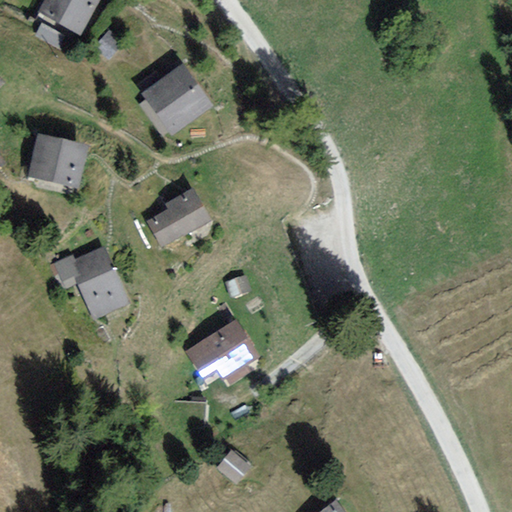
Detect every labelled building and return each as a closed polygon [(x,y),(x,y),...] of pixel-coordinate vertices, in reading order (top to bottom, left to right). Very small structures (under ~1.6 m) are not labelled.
[(99,0),(46,0),(39,15),(80,37),(99,0)] [(123,46),(107,33),(94,50),(109,62),(123,46)] [(214,107),(182,66),(140,97),(172,139),(214,107)] [(0,93),(9,84),(0,75),(0,93)] [(88,147),(36,135),(26,180),(78,191),(88,147)] [(167,212),(147,223),(160,249),(211,222),(194,189),(163,204),(167,212)] [(129,303),(103,248),(54,271),(64,292),(77,286),(93,320),(129,303)] [(236,320),(183,352),(202,382),(219,372),(226,383),(261,362),(236,320)] [(249,467),(230,451),(216,470),(235,485),(249,467)] [(347,511),(338,499),(320,511),(347,511)]
